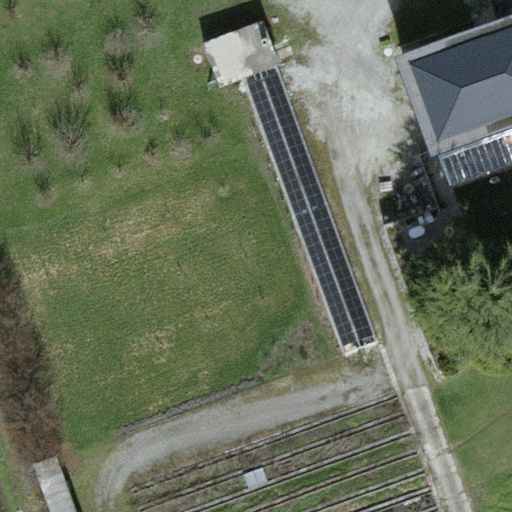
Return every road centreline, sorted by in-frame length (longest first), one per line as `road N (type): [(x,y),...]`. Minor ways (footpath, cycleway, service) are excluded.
road 1 (track): [(359,0),(342,70),(343,150),(461,511)]
road 2 (track): [(407,353),(142,451),(111,489),(114,511)]
